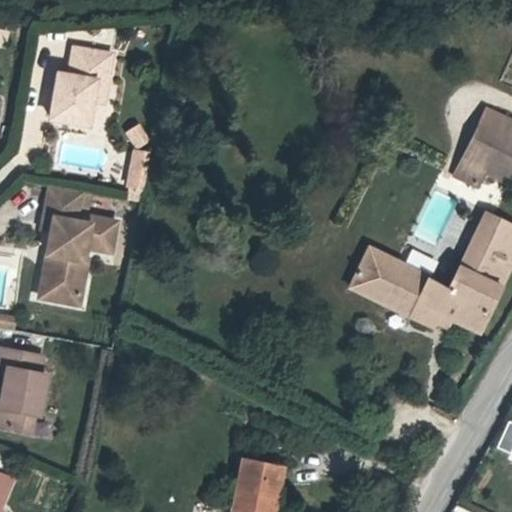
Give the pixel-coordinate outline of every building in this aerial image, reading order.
[(92,100),(96,81),(106,83),(111,55),(73,48),(68,76),(58,74),(50,119),(88,125),(92,100)] [(103,102),(106,83),(96,81),(92,100),(103,102)] [(503,153),(511,133),(511,121),(485,109),(471,138),(503,153)] [(123,130),(132,147),(147,140),(138,122),(123,130)] [(471,138),(453,176),(477,188),(485,173),(508,184),(511,175),(511,133),(503,153),(471,138)] [(123,186),(136,190),(145,157),(131,153),(123,186)] [(81,191),(50,185),(42,229),(51,231),(47,254),(56,256),(53,274),(56,278),(52,300),(78,305),(87,261),(83,260),(85,248),(86,242),(111,246),(116,222),(90,217),(88,224),(75,222),(71,221),(73,214),(77,211),(78,207),(81,191)] [(88,209),(92,193),(81,191),(78,207),(88,209)] [(370,248),(350,287),(433,328),(435,321),(439,314),(451,320),(479,333),(510,264),(498,259),(511,231),(511,225),(486,213),(449,290),(430,280),(431,278),(370,248)] [(510,264),(511,260),(511,231),(498,259),(510,264)] [(110,252),(111,246),(86,242),(85,248),(110,252)] [(47,254),(39,297),(52,300),(56,278),(53,274),(56,256),(47,254)] [(447,327),(451,320),(439,314),(435,321),(447,327)] [(0,328),(13,331),(15,320),(0,316),(0,328)] [(38,374),(42,357),(0,349),(0,351),(0,367),(7,369),(3,389),(0,405),(0,426),(29,433),(33,414),(38,415),(46,376),(38,374)] [(497,448),(511,454),(511,451),(511,422),(509,421),(497,448)] [(244,511),(273,511),(283,469),(244,460),(233,508),(245,511),(244,511)] [(0,511),(0,503),(10,479),(0,475),(0,511)]
